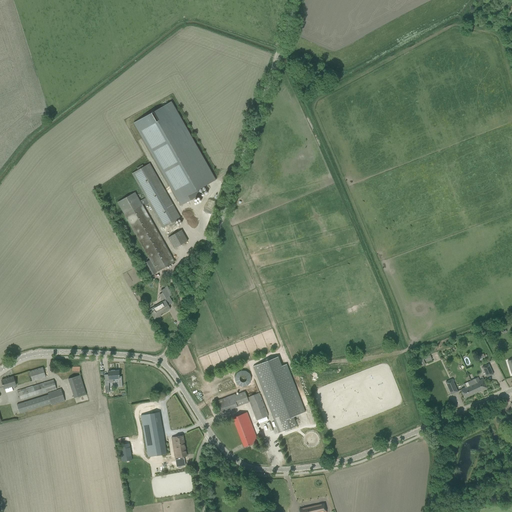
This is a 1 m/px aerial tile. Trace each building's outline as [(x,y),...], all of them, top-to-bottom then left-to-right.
[(171,102),(133,123),(180,206),(200,195),(198,190),(216,180),(171,102)] [(150,260),(144,264),(150,276),(157,272),(158,272),(158,271),(174,262),(142,205),(144,203),(145,205),(149,203),(163,228),(180,218),(150,164),(132,174),(145,198),(140,201),(135,192),(117,202),(150,260)] [(168,237),(174,249),(187,241),(181,230),(168,237)] [(159,294),(162,300),(169,296),(164,288),(161,290),(162,293),(159,294)] [(150,310),(149,311),(150,312),(151,312),(150,312),(154,319),(161,315),(161,314),(170,308),(165,300),(153,308),(150,310)] [(425,356),(417,359),(420,367),(425,365),(423,360),(431,357),(430,354),(429,355),(425,356)] [(253,367),(277,428),(279,433),(297,426),(293,417),(305,412),(286,364),(282,366),(278,357),(253,367)] [(482,367),(487,377),(493,374),(489,364),(482,367)] [(29,372),(32,381),(46,377),(43,367),(29,372)] [(111,371),(108,371),(108,380),(117,379),(118,387),(122,387),(121,376),(119,376),(119,371),(115,371),(115,370),(111,370),(111,371)] [(68,379),(74,398),(86,394),(80,375),(68,379)] [(16,386),(13,376),(1,380),(4,389),(16,386)] [(477,378),(470,381),(476,393),(487,388),(485,383),(483,379),(479,381),(477,378)] [(445,382),(449,390),(451,394),(457,392),(452,379),(445,382)] [(17,391),(19,396),(20,400),(56,389),(54,380),(17,391)] [(476,393),(470,381),(464,384),(466,387),(461,389),(465,398),(476,393)] [(17,405),(19,413),(51,404),(51,405),(65,401),(61,389),(48,393),(48,395),(17,405)] [(214,402),(219,414),(249,402),(245,392),(234,396),(233,395),(214,402)] [(248,397),(257,420),(268,416),(259,393),(248,397)] [(139,409),(140,416),(141,416),(148,457),(166,454),(158,405),(139,409)] [(233,418),(244,446),(257,442),(246,413),(233,418)] [(171,438),(173,445),(175,458),(186,456),(183,436),(171,438)] [(119,445),(122,462),(132,460),(129,443),(119,445)] [(299,509),(299,511),(326,511),(324,503),(299,509)]
